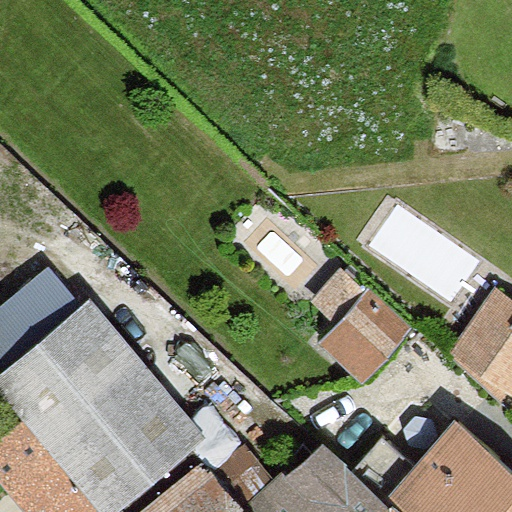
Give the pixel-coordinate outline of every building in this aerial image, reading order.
[(359,369),(404,320),(365,284),(320,334),(359,369)] [(511,381),(511,300),(493,287),(454,346),(511,383),(511,381)] [(0,377),(99,499),(187,426),(79,294),(0,358),(0,377)] [(100,511),(101,511),(16,411),(0,427),(0,475),(13,491),(30,511),(100,511)] [(511,511),(511,470),(449,413),(409,458),(378,429),(346,464),(315,435),(246,497),(258,511),(511,511)] [(245,511),(203,464),(142,511),(245,511)]
